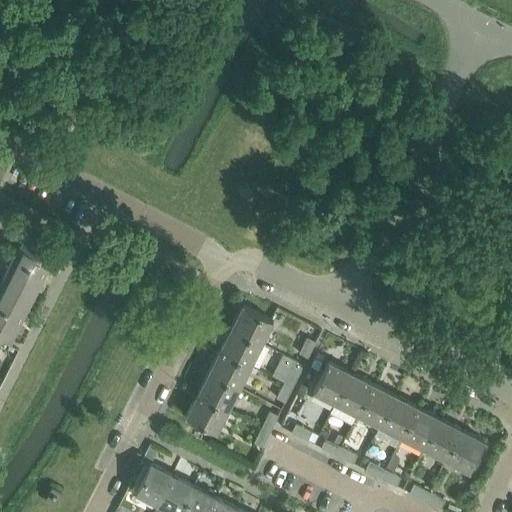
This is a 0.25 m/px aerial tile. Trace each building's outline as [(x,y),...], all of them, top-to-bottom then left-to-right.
[(25,233),(14,256),(45,272),(56,249),(25,233)] [(14,256),(3,278),(33,294),(45,272),(14,256)] [(3,278),(0,283),(0,304),(22,316),(33,294),(3,278)] [(0,304),(0,332),(11,338),(22,316),(0,304)] [(243,304),(231,327),(261,343),(273,320),(243,304)] [(231,327),(220,349),(250,365),(261,343),(231,327)] [(306,337),(299,353),(307,357),(315,341),(306,337)] [(220,349),(208,371),(239,386),(250,365),(220,349)] [(288,357),(285,363),(292,366),(300,370),(303,364),(304,363),(289,356),(288,357)] [(312,390),(335,402),(350,372),(327,360),(312,390)] [(292,366),(283,382),(292,386),(300,370),(292,366)] [(208,371),(197,393),(227,408),(239,386),(208,371)] [(350,372),(335,402),(357,413),(372,383),(350,372)] [(276,397),(284,401),(292,386),(283,382),(276,397)] [(372,383),(357,413),(379,425),(395,394),(372,383)] [(302,384),(296,394),(302,397),(307,387),(302,384)] [(216,431),(227,408),(197,393),(185,416),(216,431)] [(395,394),(379,425),(401,436),(417,405),(395,394)] [(417,405),(401,436),(423,447),(439,417),(417,405)] [(269,411),(261,426),(270,430),(277,415),(269,411)] [(439,417),(423,447),(446,459),(461,428),(439,417)] [(295,423),(291,431),(307,439),(311,431),(295,423)] [(261,426),(254,442),(262,446),(270,430),(261,426)] [(461,428),(446,459),(469,470),(484,440),(461,428)] [(325,438),(320,447),(336,455),(340,446),(325,438)] [(148,445),(141,458),(149,462),(156,449),(148,445)] [(340,446),(336,455),(351,462),(356,454),(340,446)] [(369,460),(365,469),(380,477),(385,469),(369,460)] [(134,492),(156,504),(172,474),(149,462),(134,492)] [(385,469),(380,477),(395,485),(400,476),(385,469)] [(172,474),(156,504),(157,504),(153,511),(178,511),(193,484),(172,474)] [(413,483),(409,491),(425,500),(429,491),(413,483)] [(193,484),(178,511),(206,511),(215,496),(193,484)] [(55,504),(61,492),(51,487),(45,498),(55,504)] [(429,491),(425,500),(440,508),(444,499),(429,491)] [(215,496),(206,511),(232,511),(236,506),(215,496)]
